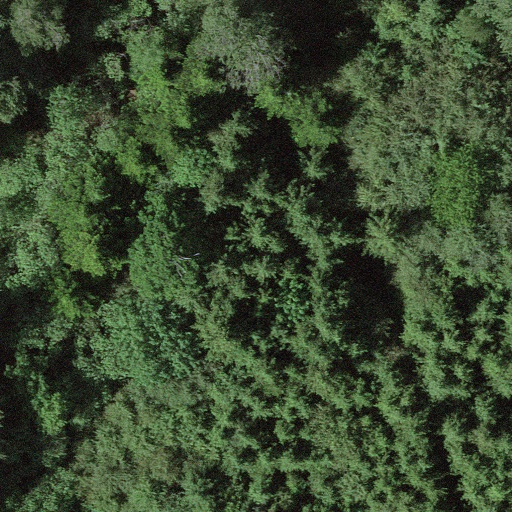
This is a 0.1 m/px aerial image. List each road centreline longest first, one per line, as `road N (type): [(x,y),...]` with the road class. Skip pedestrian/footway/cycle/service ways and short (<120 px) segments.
road 1 (track): [(246,0),(130,208),(29,452),(0,484)]
road 2 (track): [(460,511),(345,182),(312,0)]
